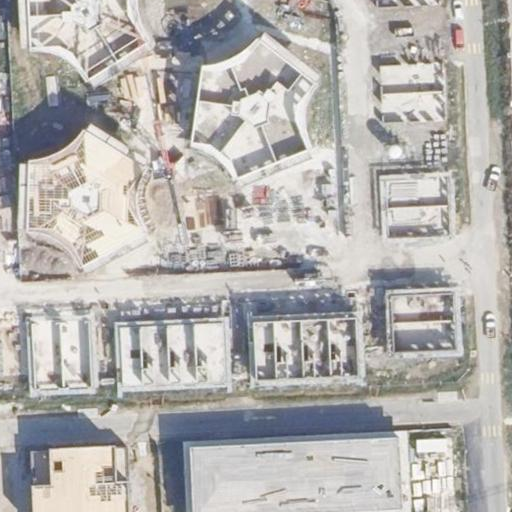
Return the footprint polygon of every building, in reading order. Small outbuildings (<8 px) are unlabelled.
[(23,0),(27,53),(51,53),(66,58),(79,71),(88,85),(147,46),(138,29),(130,15),(129,0),(23,0)] [(202,67),(190,146),(210,148),(219,151),(230,162),(237,179),(310,148),(305,125),(308,102),(320,80),(262,41),(246,58),(226,65),(202,67)] [(373,59),(375,121),(445,118),(441,55),(373,59)] [(44,158),(24,159),(24,231),(53,236),(66,244),(74,258),(81,271),(151,241),(138,210),(139,185),(148,169),(84,129),(76,144),(60,154),(44,158)] [(374,170),(378,241),(452,235),(446,166),(374,170)] [(386,289),(387,359),(462,356),(458,288),(386,289)] [(249,305),(252,383),(360,376),(358,297),(249,305)] [(118,309),(118,387),(229,383),(227,303),(118,309)] [(24,314),(27,393),(98,389),(97,312),(24,314)] [(189,455),(191,511),(409,511),(405,441),(189,455)] [(31,451),(33,511),(131,511),(128,445),(31,451)]
